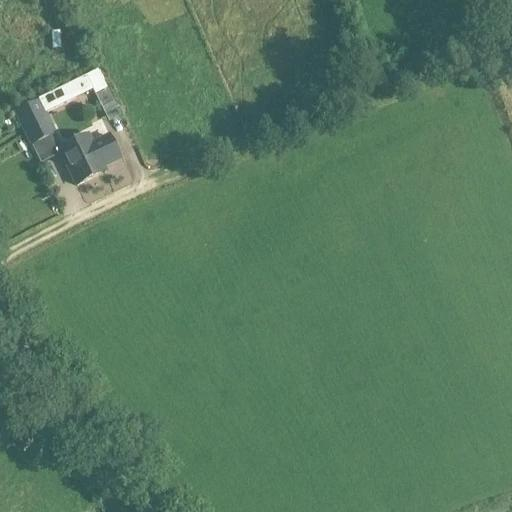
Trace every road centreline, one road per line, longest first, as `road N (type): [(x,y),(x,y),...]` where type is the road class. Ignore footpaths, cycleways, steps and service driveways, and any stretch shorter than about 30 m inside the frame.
road 1 (track): [(511,36),(147,187),(0,260)]
road 2 (unclassified): [(144,511),(0,325)]
